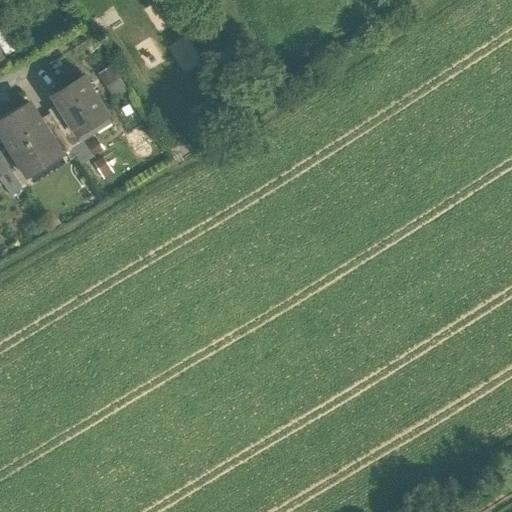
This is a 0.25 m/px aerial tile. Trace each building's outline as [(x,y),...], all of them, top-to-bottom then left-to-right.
[(254,0),(282,41),(341,3),(338,0),(254,0)] [(108,115),(84,76),(54,95),(66,116),(75,129),(76,129),(79,133),(108,115)] [(29,101),(0,119),(0,131),(8,145),(22,165),(25,170),(58,149),(59,149),(46,128),(29,101)] [(75,129),(66,116),(56,122),(72,148),(84,141),(79,133),(76,129),(75,129)] [(56,122),(46,128),(59,149),(58,149),(61,155),(72,148),(56,122)] [(22,165),(8,145),(0,149),(0,152),(12,172),(22,165)] [(12,172),(0,152),(0,175),(4,182),(14,176),(12,172)]
